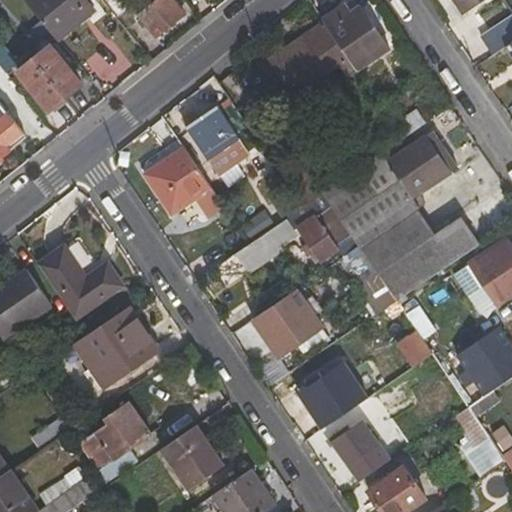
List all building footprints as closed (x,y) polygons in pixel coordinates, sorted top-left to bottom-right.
[(94,10),(85,0),(26,0),(26,1),(58,41),(94,10)] [(128,6),(123,0),(102,0),(116,16),(128,6)] [(185,16),(172,0),(157,0),(138,16),(156,38),(185,16)] [(450,0),(461,16),(485,0),(450,0)] [(351,13),(344,2),(320,17),(324,23),(328,27),(351,13)] [(389,51),(359,5),(351,13),(328,27),(348,59),(357,72),(389,51)] [(348,59),(328,27),(324,23),(269,60),(295,96),(338,66),(348,59)] [(511,32),(508,26),(483,43),(492,57),(503,50),(509,46),(511,43),(511,32)] [(81,85),(49,46),(17,72),(49,111),(81,85)] [(503,50),(511,63),(511,50),(509,46),(503,50)] [(338,66),(347,79),(349,77),(357,72),(348,59),(338,66)] [(349,77),(355,88),(363,82),(357,72),(349,77)] [(22,131),(34,122),(14,97),(2,106),(22,131)] [(21,132),(0,105),(0,160),(11,152),(5,144),(21,132)] [(249,152),(261,145),(232,106),(221,114),(216,108),(185,128),(209,161),(240,141),(249,152)] [(390,149),(324,195),(331,206),(350,234),(361,249),(418,210),(427,203),(421,194),(458,169),(432,131),(395,156),(390,149)] [(210,189),(214,189),(185,149),(146,175),(172,214),(195,198),(209,218),(223,207),(210,189)] [(298,156),(278,172),(297,198),(305,207),(324,195),(298,156)] [(297,198),(277,211),(284,221),(286,220),(305,207),(297,198)] [(339,250),(335,243),(350,234),(331,206),(298,229),(311,247),(306,251),(311,259),(316,256),(322,261),(339,250)] [(418,210),(361,249),(397,301),(453,262),(434,233),(418,210)] [(479,245),(460,217),(434,233),(453,262),(479,245)] [(284,221),(252,244),(238,255),(249,273),(273,257),(271,253),(295,237),(286,220),(284,221)] [(484,312),(511,293),(511,250),(504,239),(470,262),(475,270),(456,281),(469,299),(474,297),(484,312)] [(87,276),(65,244),(36,263),(76,320),(126,286),(108,261),(87,276)] [(0,336),(2,340),(51,308),(26,270),(0,288),(0,336)] [(319,332),(294,294),(255,321),(280,357),(319,332)] [(158,350),(128,307),(86,335),(75,343),(105,387),(158,350)] [(422,310),(408,314),(416,341),(430,337),(422,310)] [(393,347),(411,372),(431,357),(413,332),(393,347)] [(495,357),(474,371),(481,383),(502,369),(495,357)] [(309,384),(296,394),(321,430),(366,399),(341,362),(323,375),(320,370),(306,379),(309,384)] [(481,383),(461,397),(469,407),(494,390),(511,376),(511,362),(502,369),(481,383)] [(395,409),(384,390),(367,398),(381,417),(395,409)] [(501,401),(494,390),(469,407),(476,418),(501,401)] [(104,421),(107,426),(79,445),(96,472),(150,434),(130,404),(104,421)] [(476,418),(469,407),(452,418),(468,440),(463,445),(465,449),(462,452),(479,478),(505,461),(503,456),(476,418)] [(187,490),(225,464),(198,424),(159,449),(187,490)] [(348,425),(330,438),(348,463),(373,447),(376,445),(364,424),(352,432),(348,425)] [(356,475),(380,459),(373,447),(348,463),(356,475)] [(382,511),(409,511),(427,500),(405,465),(368,491),(382,511)] [(37,511),(40,510),(13,469),(8,473),(0,478),(0,511),(37,511)] [(222,511),(268,511),(276,506),(252,469),(212,496),(222,511)] [(37,511),(68,511),(107,486),(96,472),(40,510),(37,511)] [(453,511),(446,501),(429,511),(453,511)]
